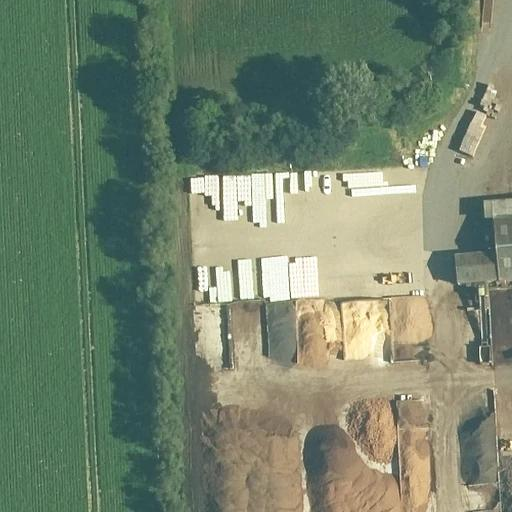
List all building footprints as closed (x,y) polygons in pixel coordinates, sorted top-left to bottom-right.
[(494,75),(507,80),(511,66),(511,42),(508,41),(494,75)] [(339,216),(399,213),(399,197),(412,196),(411,169),(320,173),(322,206),(339,206),(339,216)] [(447,177),(436,231),(448,234),(458,179),(447,177)] [(511,201),(480,203),(483,259),(443,261),(445,292),(511,288),(511,201)] [(410,449),(426,449),(427,403),(395,402),(394,427),(423,427),(423,444),(411,444),(410,449)]
